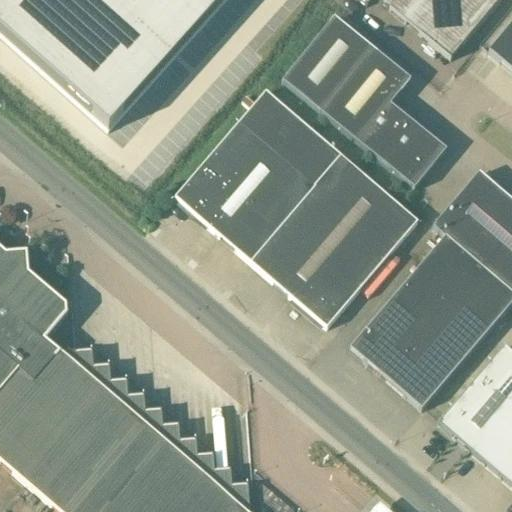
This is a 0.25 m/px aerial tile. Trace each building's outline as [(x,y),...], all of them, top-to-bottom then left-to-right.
[(0,0),(0,40),(108,137),(229,0),(0,0)] [(450,64),(504,0),(354,0),(366,10),(374,1),(450,64)] [(410,85),(371,53),(333,23),(281,87),(414,194),(445,155),(390,110),(410,85)] [(511,27),(487,57),(511,77),(511,27)] [(265,97),(174,203),(326,333),(417,227),(265,97)] [(432,232),(444,242),(445,241),(511,298),(511,206),(478,177),(432,232)] [(421,415),(511,308),(511,298),(445,241),(444,242),(349,353),(421,415)] [(248,511),(247,490),(232,491),(230,475),(214,476),(213,460),(197,461),(196,445),(180,446),(179,430),(162,431),(161,415),(145,416),(144,400),(128,402),(126,386),(109,387),(108,371),(93,373),(91,354),(60,357),(44,344),(66,319),(65,310),(23,273),(23,253),(1,254),(0,253),(0,465),(54,511),(248,511)] [(511,358),(503,350),(436,428),(511,492),(511,358)]
